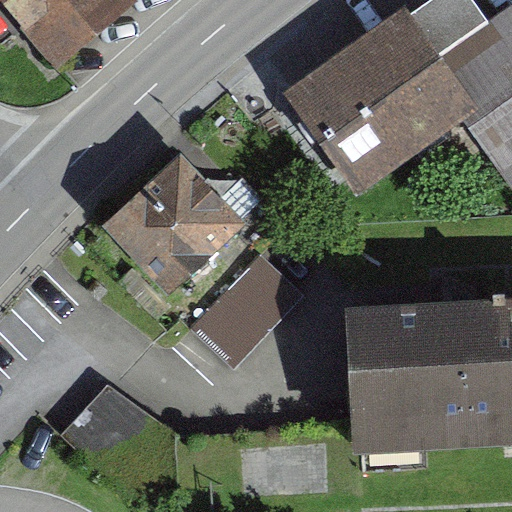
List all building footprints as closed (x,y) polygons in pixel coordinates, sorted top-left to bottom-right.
[(5,0),(63,67),(141,0),(5,0)] [(511,16),(499,27),(479,0),(440,0),(414,19),(483,113),(471,121),(511,176),(511,16)] [(409,13),(294,95),(366,195),(471,121),(483,113),(414,19),(409,13)] [(185,158),(113,223),(177,293),(249,228),(185,158)] [(312,297),(271,259),(204,331),(245,369),(312,297)] [(511,301),(351,312),(358,430),(360,450),(371,449),(373,474),(429,471),(428,447),(511,441),(511,301)] [(186,436),(121,384),(72,435),(156,509),(362,501),(360,450),(358,430),(186,436)]
